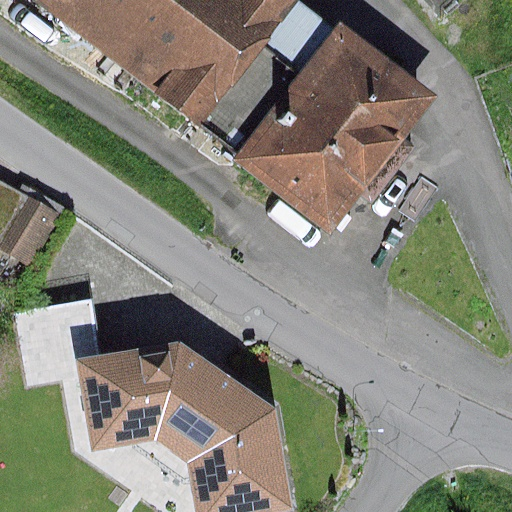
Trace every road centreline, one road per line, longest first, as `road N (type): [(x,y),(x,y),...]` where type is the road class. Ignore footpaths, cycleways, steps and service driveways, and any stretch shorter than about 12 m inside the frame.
road 1 (residential): [(0,125),(254,302),(434,414)]
road 2 (track): [(0,39),(264,227),(278,261),(254,302)]
road 3 (track): [(511,274),(460,97),(369,0)]
